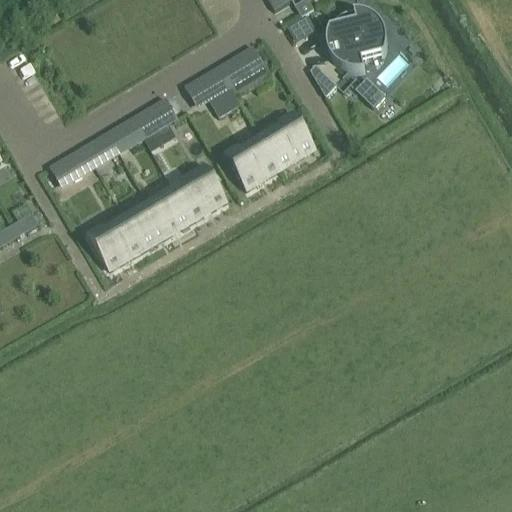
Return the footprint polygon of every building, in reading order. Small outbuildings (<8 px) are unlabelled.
[(268,0),(266,1),(274,15),(299,0),(268,0)] [(307,2),(295,10),(301,21),(314,14),(307,2)] [(333,29),(330,33),(329,36),(328,38),(327,42),(327,45),(327,49),(328,52),(328,53),(329,56),(330,58),(331,62),(334,66),(337,69),(342,72),(343,73),(346,74),(349,75),(353,76),(355,76),(358,76),(363,76),(372,74),(369,63),(384,59),(385,57),(386,55),(386,52),(387,49),(387,45),(386,41),(386,38),(384,34),(383,31),(382,29),(380,27),(379,26),(377,24),(376,23),(374,22),(372,21),(371,20),(369,19),(367,18),(364,17),(360,17),(357,16),(354,17),(352,17),(349,17),(346,19),(344,19),(342,20),(340,22),(339,23),(336,25),(333,29)] [(250,73),(262,66),(253,51),(241,58),(250,73)] [(393,87),(414,66),(405,56),(384,77),(393,87)] [(316,70),(310,76),(326,102),(337,91),(316,70)] [(367,83),(355,95),(373,112),(385,100),(367,83)] [(205,100),(196,85),(185,92),(194,107),(205,100)] [(231,93),(209,106),(219,122),(241,109),(231,93)] [(166,103),(154,110),(163,125),(175,118),(166,103)] [(293,118),(261,137),(264,142),(262,143),(280,174),(314,154),(293,118)] [(128,146),(119,131),(107,138),(116,153),(128,146)] [(107,138),(96,145),(105,160),(116,153),(107,138)] [(246,195),(280,174),(262,143),(241,156),(238,151),(224,159),(246,195)] [(61,165),(49,172),(58,188),(70,181),(61,165)] [(171,190),(192,226),(226,206),(205,170),(171,190)] [(168,240),(192,226),(171,190),(170,190),(173,196),(150,209),(168,240)] [(168,240),(150,209),(125,224),(144,255),(168,240)] [(14,229),(20,240),(39,229),(33,218),(14,229)] [(102,231),(88,239),(110,275),(144,255),(125,224),(105,236),(102,231)] [(14,229),(0,237),(0,250),(1,251),(20,240),(14,229)]
